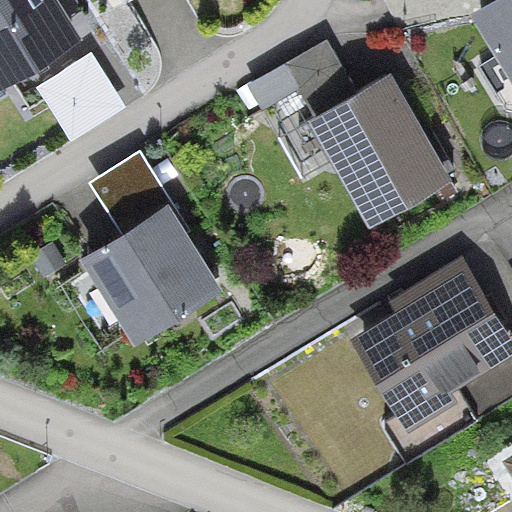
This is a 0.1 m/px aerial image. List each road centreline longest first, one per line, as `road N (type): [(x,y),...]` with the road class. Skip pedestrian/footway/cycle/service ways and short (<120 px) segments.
road 1 (residential): [(0,210),(283,32),(307,0)]
road 2 (residential): [(0,404),(272,511)]
